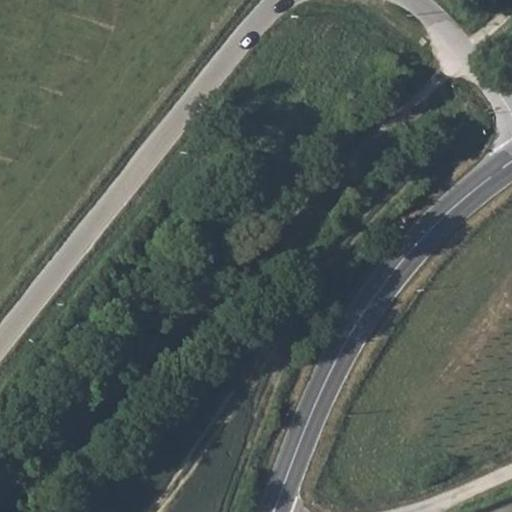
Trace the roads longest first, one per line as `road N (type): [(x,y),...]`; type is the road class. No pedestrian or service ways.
road 1 (unclassified): [(0,349),(260,18),(285,0)]
road 2 (secondary): [(511,163),(436,220),(368,298),(323,384),(273,511)]
road 3 (unclassified): [(412,0),(511,110)]
